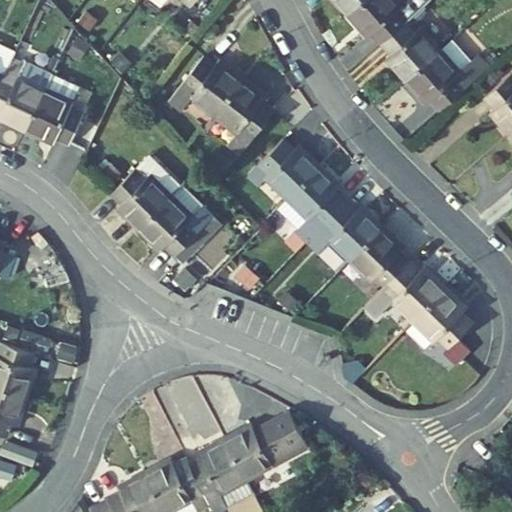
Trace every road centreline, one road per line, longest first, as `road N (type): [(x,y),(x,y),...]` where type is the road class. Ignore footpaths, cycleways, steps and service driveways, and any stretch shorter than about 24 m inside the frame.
road 1 (residential): [(275,0),(340,105),(487,252),(511,291)]
road 2 (residential): [(226,342),(311,386),(408,463)]
road 3 (residential): [(0,172),(45,200),(108,273)]
road 4 (residential): [(511,370),(491,401),(408,463)]
road 5 (residential): [(37,511),(65,479),(101,390)]
road 6 (residential): [(108,273),(226,342)]
road 7 (residential): [(101,390),(173,353),(226,342)]
